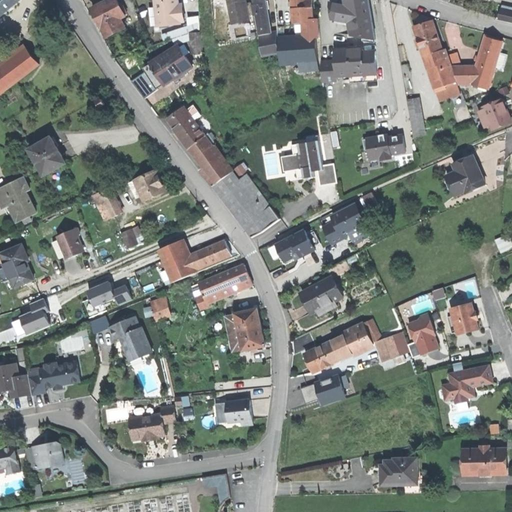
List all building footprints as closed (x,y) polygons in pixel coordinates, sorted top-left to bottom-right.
[(0,0),(0,15),(19,0),(0,0)] [(93,9),(106,37),(125,28),(120,18),(125,16),(117,0),(111,0),(103,4),(93,9)] [(154,0),(156,11),(156,16),(161,15),(162,25),(180,23),(180,22),(184,22),(183,11),(179,11),(178,6),(177,0),(154,0)] [(228,0),(233,24),(241,22),(249,21),(249,20),(248,16),(246,4),(245,0),(228,0)] [(254,0),(255,4),(252,5),(254,15),(256,14),(257,17),(268,15),(267,10),(265,2),(264,0),(254,0)] [(291,0),(293,19),(308,18),(306,0),(291,0)] [(369,0),(346,0),(348,6),(331,2),(333,19),(351,22),(353,35),(376,39),(369,0)] [(501,9),(499,19),(508,21),(510,11),(501,9)] [(163,28),(162,25),(161,15),(156,16),(156,11),(154,11),(156,29),(163,28)] [(270,27),(268,15),(257,17),(259,29),(263,28),(270,27)] [(317,18),(313,19),(308,19),(308,22),(305,22),(306,36),(318,36),(317,18)] [(254,19),(249,20),(249,21),(241,22),(245,41),(253,40),(257,39),(254,19)] [(424,23),(415,27),(424,56),(442,51),(442,50),(432,21),(424,23)] [(161,35),(164,42),(200,30),(198,23),(161,35)] [(200,34),(192,34),(193,52),(201,52),(200,34)] [(263,39),(260,39),(263,56),(279,53),(276,36),(263,39)] [(493,39),(486,36),(480,55),(497,60),(503,42),(493,39)] [(316,38),(279,41),(281,64),(300,63),(318,61),(316,38)] [(163,82),(165,85),(192,67),(178,46),(160,58),(163,62),(154,67),(163,82)] [(321,61),(323,80),(337,79),(337,76),(350,75),(350,80),(378,78),(376,50),(364,51),(364,48),(355,49),(349,49),(349,47),(335,48),(336,60),(321,61)] [(28,48),(17,57),(28,72),(39,63),(28,48)] [(446,49),(442,50),(442,51),(424,56),(428,68),(450,61),(446,49)] [(448,53),(451,61),(458,59),(455,51),(448,53)] [(496,65),(497,60),(480,55),(477,66),(474,74),(491,80),(496,65)] [(17,57),(0,70),(0,79),(7,88),(28,72),(17,57)] [(151,64),(154,67),(163,62),(160,58),(151,64)] [(319,70),(318,61),(300,63),(301,71),(319,70)] [(454,75),(450,61),(428,68),(431,75),(433,82),(454,75)] [(505,68),(496,65),(491,80),(495,81),(500,82),(505,68)] [(492,91),(495,81),(491,80),(474,74),(477,66),(454,66),(459,83),(472,83),(492,91)] [(156,86),(163,82),(154,67),(147,72),(151,79),(156,86)] [(457,81),(454,75),(433,82),(435,89),(457,81)] [(461,94),(457,81),(435,89),(439,101),(461,94)] [(423,96),(411,98),(418,135),(430,132),(423,96)] [(98,102),(101,107),(107,104),(104,98),(98,102)] [(502,98),(484,105),(485,108),(492,124),(493,127),(502,124),(511,120),(502,98)] [(185,108),(168,120),(177,132),(180,136),(189,148),(205,136),(185,108)] [(486,126),(492,124),(485,108),(480,110),(486,126)] [(342,130),(334,131),(335,145),(342,145),(342,130)] [(208,134),(205,136),(189,148),(196,158),(215,145),(216,144),(208,134)] [(387,135),(363,139),(365,149),(368,149),(370,159),(380,157),(381,160),(392,158),(391,154),(406,151),(403,135),(388,137),(387,135)] [(30,149),(44,175),(66,163),(59,150),(51,137),(30,149)] [(297,170),(299,180),(315,177),(314,172),(318,172),(324,171),(324,166),(319,137),(308,138),(309,144),(293,146),(295,156),(297,170)] [(234,171),(215,145),(196,158),(203,167),(199,170),(252,240),(281,219),(248,174),(240,180),(233,172),(234,171)] [(472,154),(451,163),(454,171),(446,174),(455,194),(483,182),(478,168),(472,154)] [(284,172),(297,170),(295,156),(282,158),(284,172)] [(335,164),(324,166),(324,171),(318,172),(321,187),(339,184),(335,164)] [(142,195),(145,200),(165,191),(161,181),(156,171),(138,179),(136,180),(142,195)] [(112,191),(130,183),(136,180),(138,179),(136,175),(110,187),(112,191)] [(0,189),(0,201),(3,208),(14,202),(22,219),(25,218),(32,215),(37,212),(26,191),(30,189),(25,177),(9,185),(0,189)] [(137,197),(142,195),(136,180),(130,183),(137,197)] [(122,213),(112,191),(110,187),(95,194),(97,198),(107,220),(122,213)] [(364,196),(369,207),(379,203),(373,191),(364,196)] [(324,228),(332,244),(345,237),(344,235),(366,224),(361,215),(359,216),(354,206),(333,216),(337,222),(324,228)] [(138,227),(131,230),(134,239),(142,236),(138,227)] [(70,232),(60,237),(61,240),(68,256),(70,259),(87,251),(81,237),(82,234),(79,228),(70,232)] [(131,230),(121,234),(128,248),(137,244),(134,239),(131,230)] [(305,230),(277,244),(282,253),(286,261),(296,256),(301,254),(304,255),(315,250),(314,246),(308,235),(305,230)] [(315,231),(308,235),(314,246),(321,242),(315,231)] [(504,251),(511,247),(511,233),(498,238),(504,251)] [(192,236),(180,240),(183,247),(195,243),(192,236)] [(62,259),(68,256),(61,240),(54,243),(62,259)] [(159,249),(173,284),(195,275),(193,271),(187,257),(183,247),(180,240),(159,249)] [(225,241),(198,252),(204,266),(231,255),(228,248),(225,241)] [(23,245),(1,254),(8,271),(15,287),(34,279),(27,262),(29,260),(26,253),(23,245)] [(198,252),(187,257),(193,271),(204,266),(198,252)] [(0,273),(0,274),(8,271),(1,254),(0,254),(0,273)] [(213,278),(221,297),(252,284),(244,265),(213,278)] [(208,302),(221,297),(213,278),(200,284),(204,293),(208,302)] [(333,278),(304,293),(309,303),(315,312),(317,311),(320,315),(339,305),(337,301),(344,298),(333,278)] [(112,281),(90,289),(97,308),(119,299),(116,291),(112,281)] [(134,284),(116,291),(119,299),(121,304),(139,297),(134,284)] [(209,305),(208,302),(204,293),(196,297),(201,309),(209,305)] [(166,297),(151,303),(154,314),(169,308),(166,297)] [(50,311),(45,298),(31,304),(34,311),(21,316),(29,335),(51,325),(50,325),(47,319),(48,318),(46,313),(50,311)] [(460,331),(460,333),(481,328),(478,318),(481,318),(480,315),(479,311),(476,312),(474,303),(454,308),(456,315),(460,331)] [(171,315),(169,308),(154,314),(155,319),(171,315)] [(236,314),(239,331),(261,327),(259,318),(257,309),(249,310),(243,312),(235,313),(236,314)] [(438,343),(436,335),(437,335),(429,313),(422,315),(420,319),(409,323),(416,342),(418,341),(422,355),(440,348),(438,343)] [(226,316),(229,333),(239,331),(236,314),(226,316)] [(455,332),(460,331),(456,315),(450,316),(455,332)] [(120,322),(109,327),(114,340),(122,337),(125,342),(122,343),(125,349),(127,355),(137,351),(140,358),(152,352),(142,327),(140,328),(135,316),(126,320),(122,318),(120,322)] [(373,319),(356,327),(366,349),(375,344),(375,342),(382,339),(373,319)] [(243,349),(243,350),(251,348),(257,347),(265,345),(262,335),(261,327),(239,331),(243,349)] [(344,333),(346,337),(354,354),(366,349),(356,327),(344,333)] [(233,351),(243,349),(239,331),(229,333),(233,351)] [(402,333),(382,339),(375,342),(375,344),(378,353),(382,362),(392,358),(409,352),(402,333)] [(346,337),(333,342),(342,360),(354,354),(346,337)] [(422,355),(418,341),(416,342),(409,344),(413,357),(422,355)] [(307,355),(315,372),(342,360),(333,342),(307,355)] [(130,362),(140,358),(137,351),(127,355),(130,362)] [(395,364),(392,358),(382,362),(384,369),(395,364)] [(43,374),(30,376),(33,394),(47,392),(46,388),(50,387),(55,386),(55,390),(64,388),(63,385),(72,383),(71,381),(81,379),(78,361),(67,363),(67,365),(58,366),(58,363),(46,365),(47,369),(42,369),(43,374)] [(13,398),(33,394),(29,375),(20,376),(18,363),(5,366),(5,369),(2,369),(6,388),(11,387),(11,389),(13,398)] [(473,386),(493,381),(491,372),(490,366),(452,374),(454,384),(445,385),(447,398),(466,395),(466,396),(475,395),(473,386)] [(29,370),(30,376),(43,374),(42,369),(41,370),(40,368),(29,370)] [(293,395),(299,411),(315,406),(309,389),(293,395)] [(250,399),(226,402),(228,422),(241,420),(242,425),(253,424),(251,411),(250,399)] [(222,428),(242,425),(241,420),(228,422),(226,402),(216,403),(218,422),(222,428)] [(161,408),(162,414),(163,423),(176,421),(173,406),(161,408)] [(190,409),(183,410),(184,420),(191,419),(190,409)] [(162,414),(132,418),(135,439),(149,437),(165,435),(163,423),(162,414)] [(42,444),(32,446),(36,468),(64,463),(60,443),(56,441),(49,443),(50,444),(47,445),(44,446),(42,444)] [(0,448),(0,467),(8,465),(10,473),(20,471),(15,445),(0,448)] [(465,475),(508,474),(508,463),(508,456),(505,456),(505,448),(490,448),(490,445),(482,445),(482,449),(468,449),(468,457),(464,457),(465,475)] [(382,479),(382,486),(416,485),(416,472),(418,472),(418,458),(395,458),(395,462),(386,462),(386,465),(386,472),(382,472),(382,479)] [(225,474),(202,477),(204,487),(217,485),(218,491),(228,489),(225,474)] [(229,498),(228,489),(218,491),(220,505),(224,501),(226,500),(229,498)]
